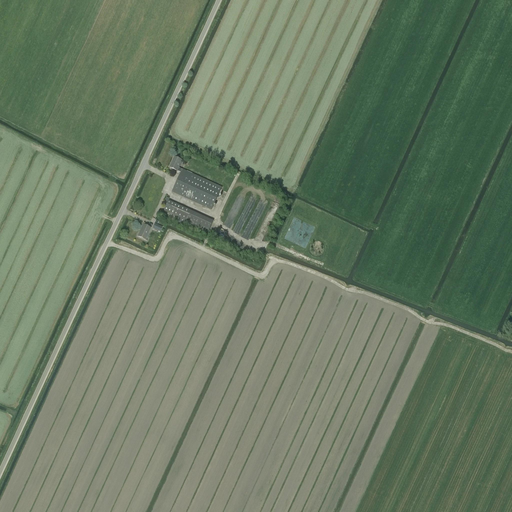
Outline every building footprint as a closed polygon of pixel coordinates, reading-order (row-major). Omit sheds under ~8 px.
[(174,157),(170,168),(181,173),(172,192),(212,210),(222,188),(183,170),(179,168),(182,161),(174,157)] [(169,201),(162,215),(185,226),(186,223),(208,234),(213,221),(169,201)] [(280,204),(274,201),(271,206),(277,209),(280,204)] [(155,224),(152,229),(160,232),(162,227),(155,224)] [(143,225),(138,237),(145,240),(150,229),(143,225)] [(309,249),(309,250),(309,251),(309,252),(310,252),(310,253),(310,254),(311,254),(311,255),(312,255),(313,256),(314,257),(315,257),(316,257),(317,257),(318,257),(319,257),(320,256),(321,256),(322,256),(322,255),(323,254),(324,253),(324,252),(325,251),(325,250),(325,249),(325,248),(324,247),(324,246),(323,245),(323,244),(322,244),(322,243),(321,243),(320,242),(319,242),(318,242),(317,241),(316,241),(315,242),(314,242),(313,242),(313,243),(312,243),(311,244),(310,245),(310,246),(309,247),(309,248),(309,249)]
